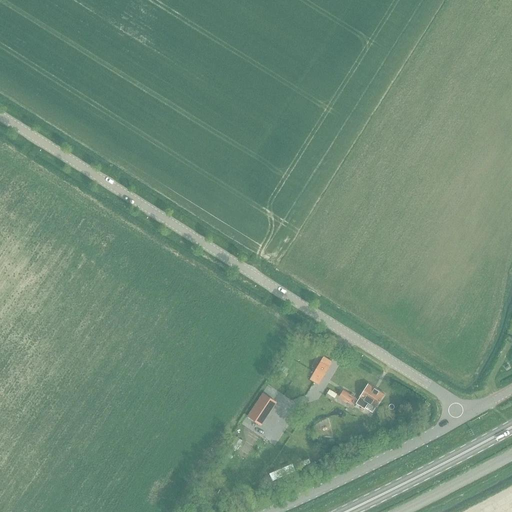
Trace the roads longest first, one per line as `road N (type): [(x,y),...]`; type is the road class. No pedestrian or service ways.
road 1 (unclassified): [(463,416),(397,362),(0,114)]
road 2 (unclassified): [(269,511),(463,416)]
road 3 (primary): [(345,511),(511,429)]
road 4 (tertiary): [(400,511),(511,455)]
